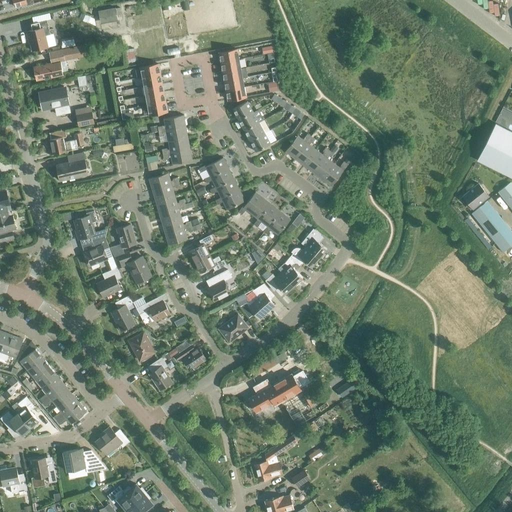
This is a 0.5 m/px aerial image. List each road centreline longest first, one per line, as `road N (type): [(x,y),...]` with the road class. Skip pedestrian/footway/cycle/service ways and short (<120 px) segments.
road 1 (residential): [(225,365),(293,314),(345,248),(317,218),(315,192),(281,168),(253,169),(239,144)]
road 2 (residential): [(40,208),(98,197),(122,177),(239,144)]
road 3 (residential): [(40,208),(0,63)]
road 4 (residential): [(105,412),(41,336),(0,316)]
road 5 (tertiary): [(125,394),(66,324),(25,295)]
road 6 (residential): [(193,309),(195,296),(177,262),(150,248),(134,198)]
road 7 (residential): [(215,99),(207,56),(174,62),(181,105),(192,103)]
